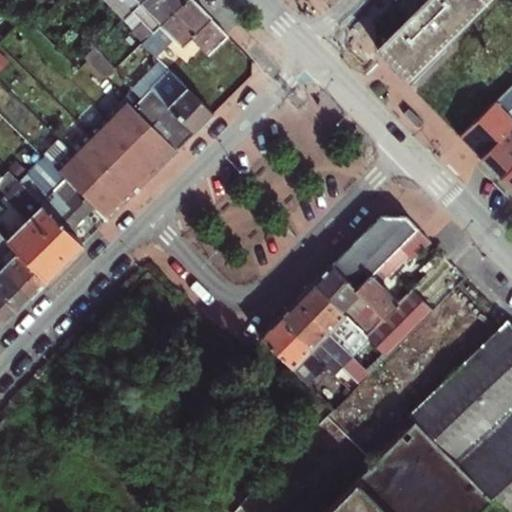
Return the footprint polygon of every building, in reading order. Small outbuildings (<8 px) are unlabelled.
[(83,68),(15,0),(0,14),(0,41),(19,23),(74,77),(83,68)] [(109,0),(126,18),(143,0),(109,0)] [(148,40),(189,0),(143,0),(126,18),(148,40)] [(189,0),(148,40),(145,42),(157,54),(178,34),(187,42),(195,34),(213,53),(233,34),(204,5),(198,0),(189,0)] [(428,0),(417,11),(380,48),(409,79),(487,0),(428,0)] [(121,65),(99,45),(88,56),(109,77),(121,65)] [(153,84),(199,131),(209,121),(216,113),(170,67),(153,84)] [(461,154),(471,164),(500,135),(511,122),(511,78),(450,142),(461,154)] [(135,102),(181,148),(189,140),(199,131),(153,84),(135,102)] [(109,113),(163,166),(169,160),(177,152),(181,148),(135,102),(128,95),(109,113)] [(92,130),(145,183),(151,177),(163,166),(109,113),(92,130)] [(145,183),(92,130),(74,147),(128,200),(135,193),(145,183)] [(511,147),(500,135),(471,164),(476,169),(481,174),(511,205),(511,147)] [(47,155),(96,204),(110,218),(118,210),(128,200),(74,147),(64,137),(47,155)] [(20,177),(71,229),(84,216),(96,204),(47,155),(45,152),(20,177)] [(7,235),(49,277),(67,260),(85,242),(71,229),(20,177),(4,192),(27,215),(7,235)] [(400,245),(420,225),(407,213),(395,213),(383,213),(332,265),(357,289),(372,274),(400,245)] [(400,245),(415,260),(435,241),(420,225),(400,245)] [(0,258),(33,294),(40,286),(49,277),(7,235),(0,228),(0,258)] [(0,288),(18,308),(26,300),(33,294),(0,258),(0,288)] [(357,289),(332,265),(324,273),(315,282),(364,331),(390,358),(437,310),(415,288),(400,303),(386,317),(380,323),(367,310),(373,304),(357,289)] [(372,274),(357,289),(373,304),(386,317),(400,303),(372,274)] [(364,331),(315,282),(306,291),(297,300),(346,349),(364,331)] [(0,319),(3,323),(10,316),(18,308),(0,288),(0,319)] [(346,349),(297,300),(289,309),(280,317),(329,366),(337,374),(345,366),(364,384),(373,375),(346,349)] [(329,366),(280,317),(272,325),(261,335),(283,356),(285,359),(311,385),(329,366)] [(511,511),(511,319),(510,317),(410,416),(416,422),(494,501),(505,511),(511,511)] [(482,511),(494,501),(416,422),(325,511),(482,511)]
